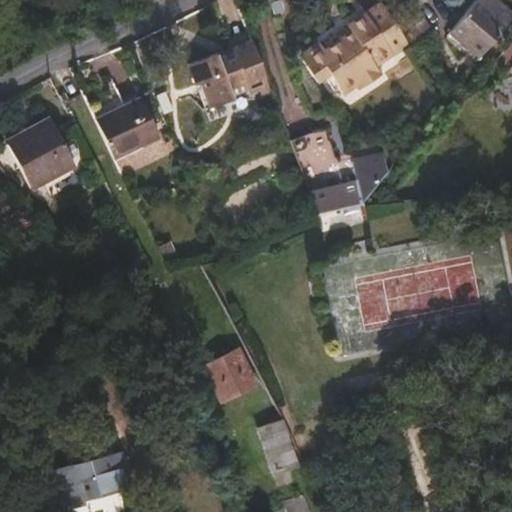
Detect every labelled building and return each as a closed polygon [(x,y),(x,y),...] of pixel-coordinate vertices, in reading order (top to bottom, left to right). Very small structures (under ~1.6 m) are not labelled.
[(480,58),(511,19),(511,10),(499,0),(479,0),(451,33),(480,58)] [(417,48),(436,29),(426,18),(406,37),(417,48)] [(396,60),(370,19),(352,32),(354,35),(343,42),(345,45),(328,56),(323,48),(306,59),(305,64),(317,84),(323,85),(333,78),(344,96),(361,85),(366,93),(385,81),(379,71),(396,60)] [(250,38),(248,33),(230,40),(232,45),(250,38)] [(269,87),(250,38),(232,45),(186,63),(194,85),(198,83),(208,108),(232,99),(231,97),(247,90),(249,95),(260,91),(269,87)] [(273,99),(269,87),(260,91),(264,103),(273,99)] [(159,138),(139,95),(93,117),(114,160),(159,138)] [(75,167),(48,114),(3,138),(31,190),(75,167)] [(298,174),(324,175),(325,133),(299,133),(298,174)] [(362,203),(388,171),(384,155),(352,162),(356,183),(309,194),(317,214),(361,203),(362,203)] [(253,383),(235,347),(199,365),(217,400),(253,383)] [(293,464),(278,420),(255,427),(269,471),(293,464)] [(123,484),(114,451),(70,463),(78,495),(123,484)] [(78,495),(70,463),(57,466),(66,499),(78,495)] [(309,511),(303,492),(281,500),(285,511),(309,511)]
